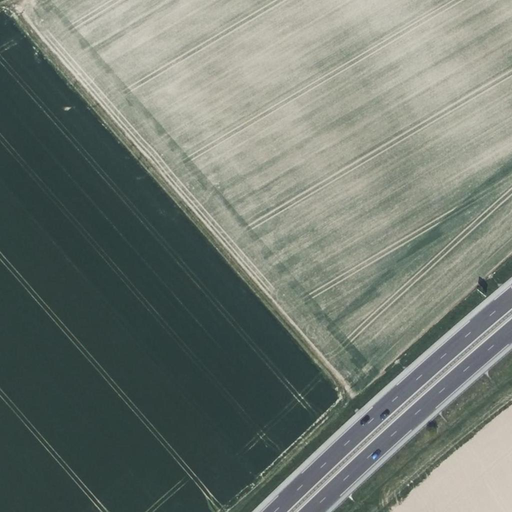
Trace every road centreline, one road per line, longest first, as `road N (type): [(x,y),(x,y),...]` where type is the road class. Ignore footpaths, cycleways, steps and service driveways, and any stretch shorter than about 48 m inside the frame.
road 1 (motorway): [(511,296),(275,511)]
road 2 (motorway): [(311,511),(511,330)]
